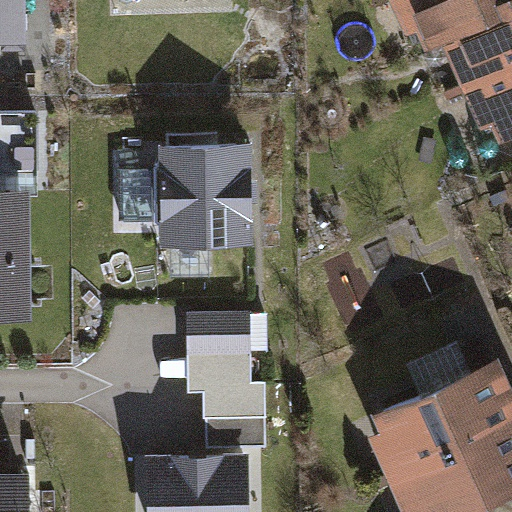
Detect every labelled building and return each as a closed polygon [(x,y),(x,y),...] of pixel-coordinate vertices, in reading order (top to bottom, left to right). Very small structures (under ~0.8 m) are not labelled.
[(0,0),(0,33),(19,34),(19,0),(0,0)] [(391,0),(403,26),(414,21),(422,39),(438,31),(500,4),(498,0),(391,0)] [(438,31),(457,75),(511,50),(511,0),(498,0),(500,4),(438,31)] [(511,121),(511,50),(457,75),(476,117),(489,112),(497,129),(511,121)] [(0,105),(0,176),(25,177),(36,177),(35,106),(0,105)] [(250,134),(156,135),(157,161),(118,162),(119,217),(158,217),(158,237),(251,236),(251,199),(256,199),(256,175),(250,175),(250,134)] [(0,307),(26,308),(25,177),(0,176),(0,307)] [(249,305),(184,306),(184,349),(249,349),(249,305)] [(363,425),(381,464),(511,403),(511,387),(493,346),(368,404),(375,419),(363,425)] [(439,511),(511,478),(511,403),(381,464),(402,509),(414,504),(417,511),(439,511)] [(205,413),(205,444),(244,443),(265,443),(264,412),(205,413)] [(0,463),(10,464),(9,439),(0,438),(0,463)] [(245,511),(244,443),(205,444),(143,446),(145,511),(245,511)] [(23,511),(23,464),(10,464),(0,463),(0,511),(23,511)]
